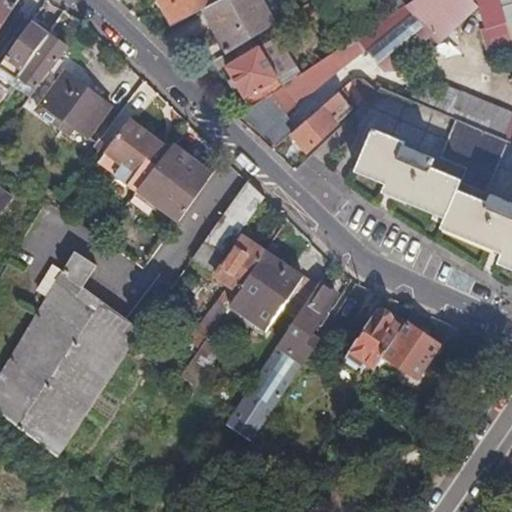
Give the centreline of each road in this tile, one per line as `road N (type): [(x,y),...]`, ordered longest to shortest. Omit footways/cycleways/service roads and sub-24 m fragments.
road 1 (unclassified): [(89,0),(357,263),(511,332)]
road 2 (unclassified): [(443,511),(511,411)]
